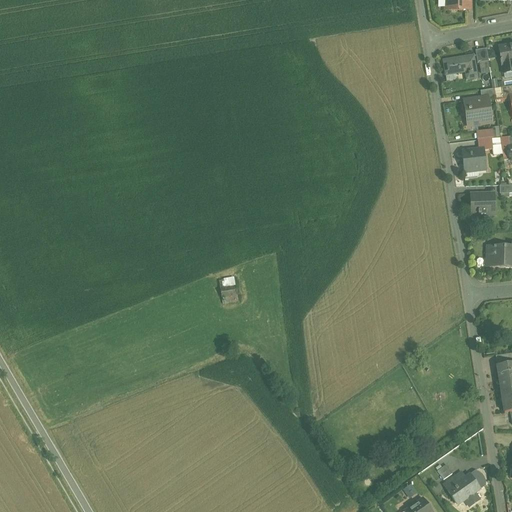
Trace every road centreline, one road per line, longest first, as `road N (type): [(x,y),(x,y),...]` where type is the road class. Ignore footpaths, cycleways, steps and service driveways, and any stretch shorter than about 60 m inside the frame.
road 1 (residential): [(467,295),(428,42)]
road 2 (residential): [(501,511),(467,295)]
road 3 (unclassified): [(90,511),(0,358)]
